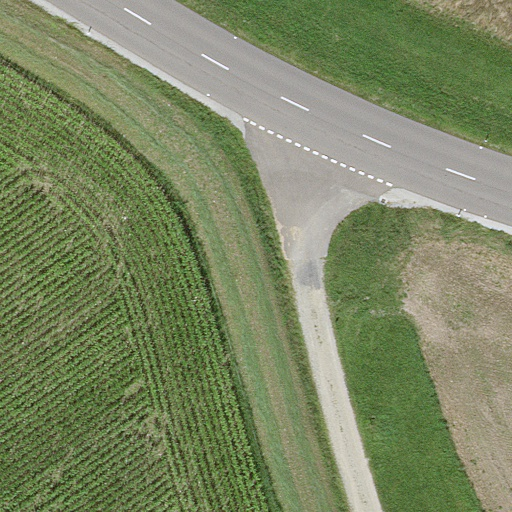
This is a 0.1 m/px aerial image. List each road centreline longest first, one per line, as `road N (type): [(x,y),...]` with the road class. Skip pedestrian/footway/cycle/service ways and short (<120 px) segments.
road 1 (tertiary): [(110,0),(303,105),(511,183)]
road 2 (track): [(303,105),(298,207),(359,511)]
